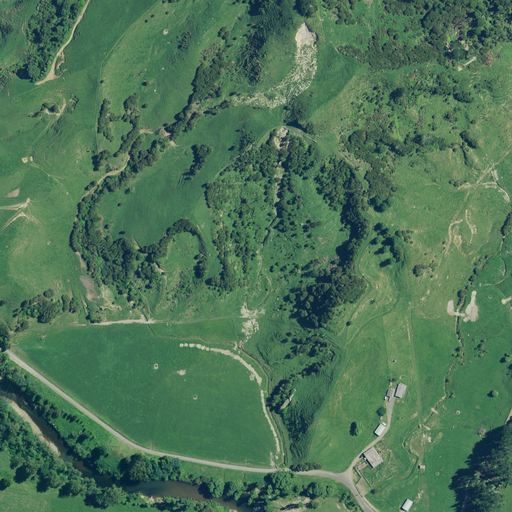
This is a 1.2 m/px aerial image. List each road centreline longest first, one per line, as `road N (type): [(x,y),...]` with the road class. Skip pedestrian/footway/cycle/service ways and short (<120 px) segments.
road 1 (unclassified): [(0,346),(140,448),(337,475),(370,511)]
road 2 (track): [(0,204),(23,205),(45,179),(29,152),(57,102),(40,70),(65,51),(91,0)]
